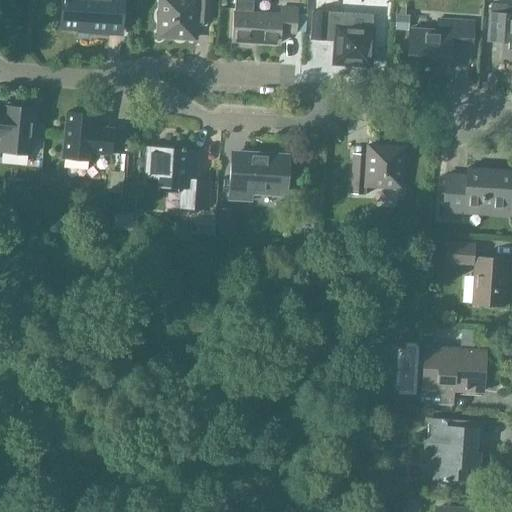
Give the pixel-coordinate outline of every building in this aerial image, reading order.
[(63,0),(61,28),(90,30),(90,32),(108,33),(121,34),(122,11),(122,0),(63,0)] [(211,7),(211,0),(161,0),(159,37),(195,39),(197,6),(211,7)] [(253,2),(235,0),(233,41),(279,44),(280,32),(296,33),(297,15),(297,9),(281,8),(281,15),(253,13),(253,2)] [(492,4),(489,41),(503,42),(502,58),(511,58),(511,14),(506,14),(507,5),(492,4)] [(396,6),(396,16),(405,16),(405,6),(396,6)] [(314,11),(312,40),(336,41),(335,62),(370,65),(372,30),(373,14),(358,13),(314,11)] [(297,15),(296,33),(304,33),(305,16),(297,15)] [(396,16),(395,31),(407,32),(408,17),(405,16),(396,16)] [(407,68),(449,71),(450,44),(472,45),(474,21),(439,19),(438,31),(410,30),(407,68)] [(4,111),(0,110),(0,139),(1,140),(0,151),(0,152),(30,155),(35,109),(4,106),(4,111)] [(95,115),(67,112),(62,158),(90,161),(91,153),(111,155),(113,129),(94,127),(95,115)] [(368,146),(367,163),(353,162),(351,194),(366,195),(366,186),(402,188),(404,148),(368,146)] [(180,208),(208,210),(210,182),(196,181),(198,151),(148,148),(146,178),(159,179),(159,187),(181,188),(180,208)] [(247,164),(237,163),(237,162),(235,162),(233,199),(251,201),(251,191),(283,193),(285,157),(248,154),(248,163),(247,163),(247,164)] [(43,158),(30,157),(29,190),(41,191),(43,158)] [(466,176),(446,175),(443,212),(510,216),(511,183),(511,171),(467,168),(466,176)] [(123,173),(110,172),(108,191),(121,192),(123,173)] [(218,209),(217,233),(236,234),(237,210),(218,209)] [(113,225),(113,228),(129,229),(130,213),(114,212),(113,225)] [(197,233),(214,234),(215,222),(197,221),(197,233)] [(472,305),(504,307),(507,259),(474,257),(475,244),(448,243),(447,263),(475,265),(472,305)] [(462,329),(461,346),(472,346),(473,330),(462,329)] [(425,348),(422,402),(452,404),(453,390),(483,392),(485,351),(425,348)] [(409,409),(409,422),(417,422),(418,410),(409,409)] [(429,418),(426,459),(435,460),(434,479),(463,480),(464,469),(478,469),(479,453),(475,453),(477,421),(429,418)] [(408,500),(407,511),(419,511),(420,501),(408,500)]
